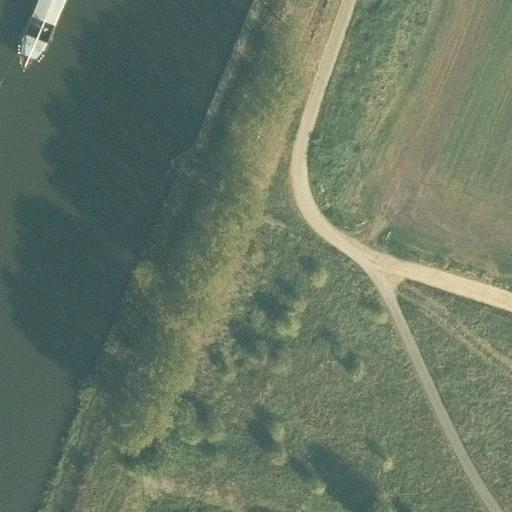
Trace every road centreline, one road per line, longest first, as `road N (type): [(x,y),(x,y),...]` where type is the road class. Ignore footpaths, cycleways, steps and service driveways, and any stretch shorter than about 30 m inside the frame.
road 1 (unclassified): [(501,511),(426,384),(372,268),(317,231),(292,187),(291,146),(344,0)]
road 2 (track): [(372,268),(411,271),(511,303)]
